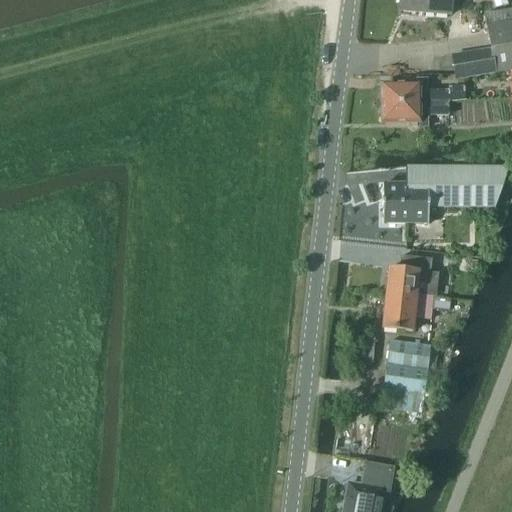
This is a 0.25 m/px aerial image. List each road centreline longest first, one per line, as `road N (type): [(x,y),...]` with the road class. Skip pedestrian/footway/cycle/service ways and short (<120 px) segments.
road 1 (residential): [(291,511),(351,0)]
road 2 (residential): [(453,511),(511,361)]
